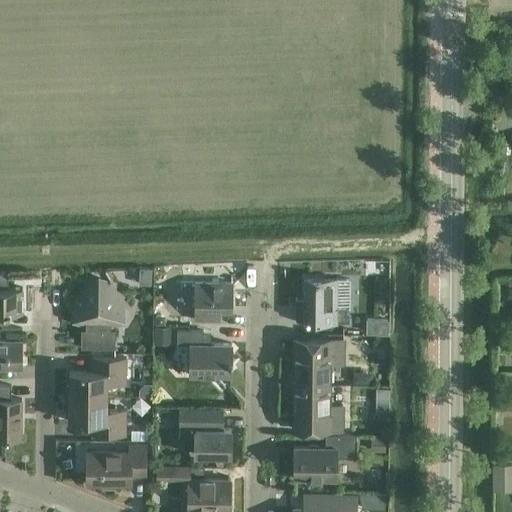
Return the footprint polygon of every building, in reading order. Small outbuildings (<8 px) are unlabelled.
[(0,323),(2,323),(2,311),(22,311),(22,287),(7,287),(7,272),(0,272),(0,323)] [(349,322),(349,307),(336,307),(336,278),(304,278),(304,307),(295,307),(295,321),(349,322)] [(231,307),(232,282),(195,282),(195,319),(219,319),(219,307),(231,307)] [(114,348),(114,329),(110,329),(124,305),(111,284),(84,284),(72,305),(85,328),(85,334),(81,334),(80,347),(114,348)] [(231,362),(231,343),(202,342),(202,330),(176,330),(176,343),(189,343),(189,374),(231,374),(231,373),(228,373),(229,362),(231,362)] [(295,338),(294,383),(328,384),(329,363),(342,363),(343,339),(295,338)] [(0,367),(21,367),(22,339),(0,339),(0,367)] [(69,370),(68,395),(106,395),(106,383),(125,383),(125,356),(91,356),(91,370),(69,370)] [(328,384),(294,383),(294,429),(342,429),(342,405),(328,405),(328,384)] [(0,438),(21,438),(21,398),(10,398),(10,384),(0,384),(0,438)] [(106,395),(68,395),(68,421),(91,421),(90,434),(125,435),(125,408),(106,408),(106,395)] [(230,454),(230,428),(222,428),(222,408),(180,407),(179,440),(194,440),(194,454),(230,454)] [(356,456),(356,434),(325,434),(325,446),(294,445),(294,478),(336,478),(336,455),(356,456)] [(144,474),(144,444),(129,444),(129,452),(87,451),(86,482),(130,482),(130,474),(144,474)] [(511,462),(492,462),(491,488),(511,488),(511,462)] [(157,479),(174,479),(188,479),(187,511),(213,511),(213,509),(229,509),(230,478),(188,478),(188,465),(157,465),(157,479)] [(361,492),(361,507),(385,508),(385,492),(361,492)] [(355,510),(355,494),(323,494),(323,508),(293,508),(293,511),(337,511),(337,509),(355,510)]
